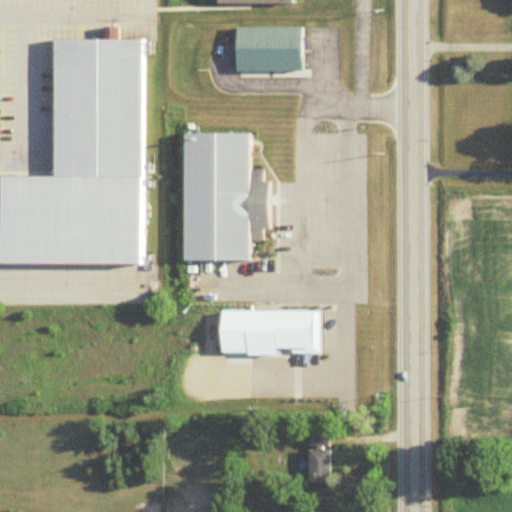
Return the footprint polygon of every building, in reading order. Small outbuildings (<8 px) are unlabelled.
[(235,21),(235,67),(301,67),(301,21),(235,21)] [(145,265),(145,40),(58,40),(58,176),(6,176),(5,264),(145,265)] [(186,258),(187,129),(251,129),(252,168),(264,168),(265,231),(251,232),(251,259),(186,258)] [(247,307),(248,351),(316,350),(315,306),(247,307)] [(311,485),(330,485),(330,434),(311,434),(311,485)]
